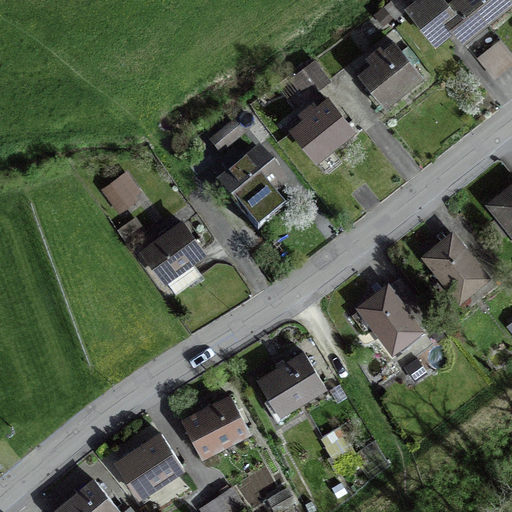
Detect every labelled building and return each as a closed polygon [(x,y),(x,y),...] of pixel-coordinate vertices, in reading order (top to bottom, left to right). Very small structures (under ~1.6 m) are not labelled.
[(460,42),(484,22),(466,0),(456,0),(446,8),(439,0),(419,0),(405,11),(431,44),(443,34),(432,20),(438,15),(460,42)] [(466,0),(484,22),(509,2),(506,0),(466,0)] [(491,77),(511,60),(511,58),(499,42),(477,59),(491,77)] [(360,77),(382,105),(418,76),(394,46),(382,55),(380,52),(368,61),(373,67),(360,77)] [(317,91),(328,82),(312,62),(301,71),(317,91)] [(314,160),(350,130),(327,101),(316,110),(312,106),(311,107),(287,126),(292,132),(314,160)] [(212,174),(220,185),(219,187),(256,233),(273,219),(261,203),(283,185),(258,154),(241,168),(232,157),(212,174)] [(137,191),(125,175),(103,191),(114,207),(137,191)] [(511,236),(511,185),(488,205),(511,236)] [(199,277),(188,261),(201,252),(181,225),(142,253),(162,280),(174,295),(199,277)] [(458,301),(485,278),(451,236),(424,258),(458,301)] [(358,308),(391,352),(419,331),(386,287),(358,308)] [(322,387),(303,355),(258,382),(268,399),(274,395),(284,410),(322,387)] [(247,431),(229,398),(183,423),(192,440),(198,437),(207,452),(247,431)] [(180,468),(160,437),(116,465),(127,481),(133,477),(143,492),(180,468)] [(114,511),(117,510),(93,482),(56,511),(114,511)] [(224,492),(218,496),(214,499),(206,505),(210,511),(241,511),(244,510),(229,488),(224,492)]
